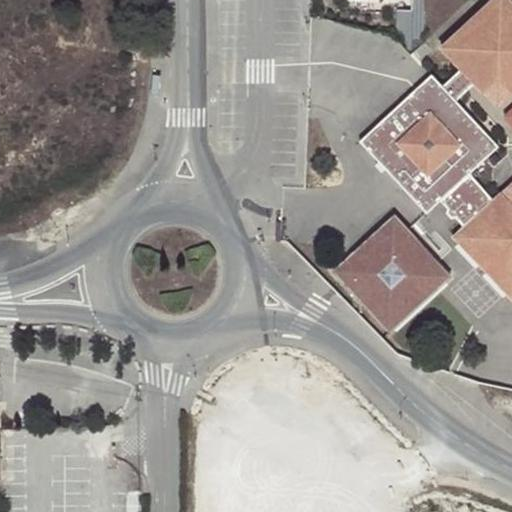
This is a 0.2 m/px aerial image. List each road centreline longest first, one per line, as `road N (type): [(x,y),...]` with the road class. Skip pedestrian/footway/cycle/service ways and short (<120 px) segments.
road 1 (unclassified): [(358,352),(423,412),(511,469)]
road 2 (unclassified): [(358,352),(238,251)]
road 3 (unclassified): [(208,325),(299,327),(358,352)]
road 4 (unclassified): [(0,308),(128,320)]
